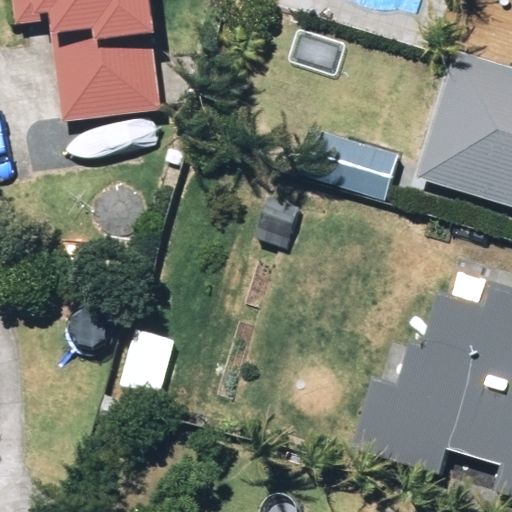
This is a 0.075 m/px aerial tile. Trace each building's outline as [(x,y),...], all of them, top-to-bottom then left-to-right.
[(138,126),(167,124),(165,110),(180,108),(191,63),(193,63),(191,50),(165,52),(158,0),(18,0),(23,38),(48,35),(49,43),(57,41),(69,135),(104,131),(107,152),(142,148),(138,126)] [(511,0),(478,0),(424,191),(511,216),(511,0)] [(385,213),(394,151),(347,145),(338,206),(385,213)] [(308,211),(262,200),(251,248),(297,259),(308,211)] [(499,504),(511,507),(511,307),(499,304),(492,327),(448,313),(432,364),(420,361),(407,402),(380,394),(360,462),(447,489),(455,464),(507,480),(499,504)] [(162,420),(186,338),(137,323),(113,406),(162,420)]
